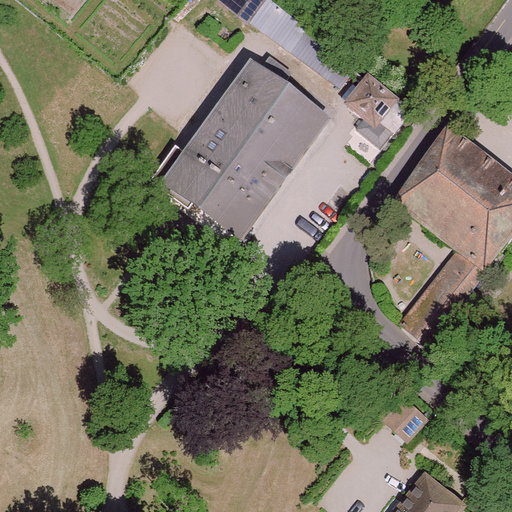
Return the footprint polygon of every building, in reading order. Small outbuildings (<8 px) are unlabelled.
[(354,72),(265,0),(217,0),(341,91),(354,72)] [(327,120),(253,65),(185,156),(175,148),(149,184),(188,211),(191,207),(238,241),(327,120)] [(410,117),(367,83),(347,108),(375,130),(381,123),(396,134),(410,117)] [(511,225),(511,181),(450,132),(399,199),(463,250),(403,326),(423,343),(511,225)] [(426,423),(404,402),(385,423),(408,443),(426,423)] [(426,479),(399,511),(461,511),(464,509),(426,479)]
